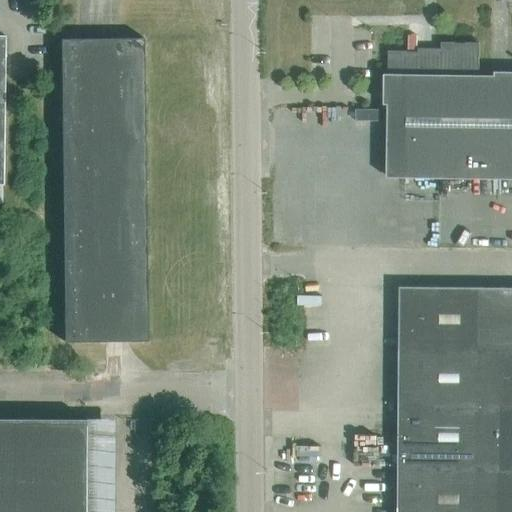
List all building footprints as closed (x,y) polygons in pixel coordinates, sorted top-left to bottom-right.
[(147,340),(143,37),(60,38),(63,341),(147,340)] [(511,177),(511,75),(478,75),(479,43),(442,42),(442,53),(418,53),(418,51),(389,51),(387,176),(511,177)] [(480,348),(481,287),(400,286),(399,347),(480,348)] [(511,348),(511,287),(481,287),(480,348),(500,348),(511,348)] [(500,348),(480,348),(399,347),(398,467),(498,468),(499,408),(500,348)] [(511,408),(511,348),(500,348),(499,408),(511,408)] [(511,468),(511,408),(499,408),(498,468),(511,468)] [(84,511),(85,418),(0,417),(0,511),(84,511)] [(497,511),(498,468),(398,467),(398,511),(497,511)] [(511,511),(511,468),(498,468),(497,511),(511,511)]
